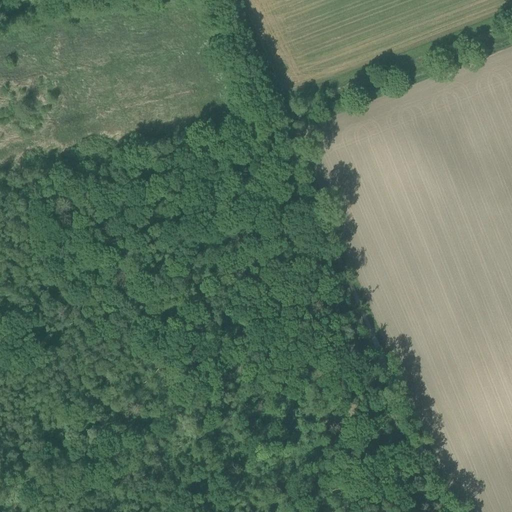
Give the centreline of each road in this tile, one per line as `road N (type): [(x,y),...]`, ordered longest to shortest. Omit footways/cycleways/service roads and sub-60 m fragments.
road 1 (track): [(271,132),(438,511)]
road 2 (track): [(292,120),(511,33)]
road 3 (track): [(215,0),(271,132)]
